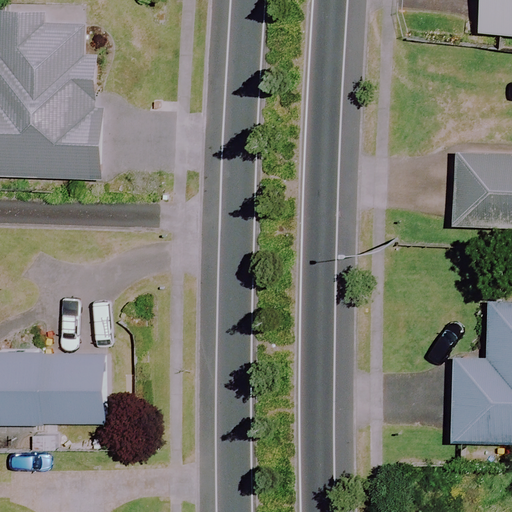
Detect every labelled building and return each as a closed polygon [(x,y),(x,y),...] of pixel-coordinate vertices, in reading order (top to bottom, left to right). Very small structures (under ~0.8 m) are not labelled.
[(511,0),(488,0),(486,31),(511,34),(511,0)] [(51,16),(0,14),(0,174),(105,178),(109,80),(87,79),(89,28),(51,27),(51,16)] [(511,153),(462,151),(459,226),(511,227),(511,153)] [(511,303),(496,303),(495,360),(459,359),(457,441),(511,441),(511,303)] [(0,352),(0,423),(113,423),(112,352),(0,352)]
